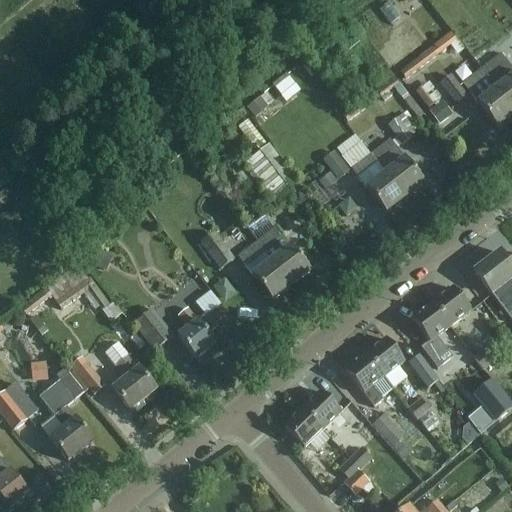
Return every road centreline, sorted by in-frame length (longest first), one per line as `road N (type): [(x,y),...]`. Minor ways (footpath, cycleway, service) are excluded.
road 1 (residential): [(248,430),(508,212)]
road 2 (residential): [(135,511),(248,430)]
